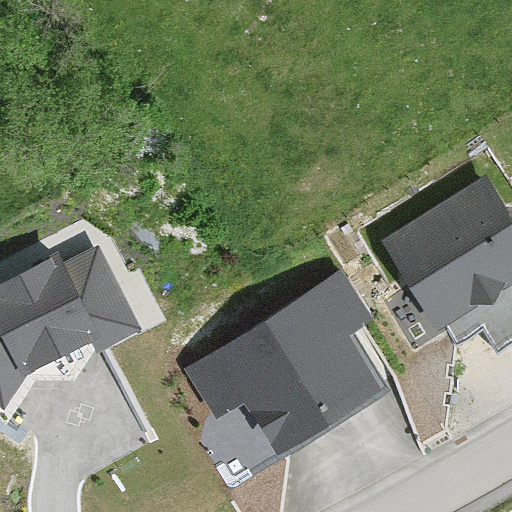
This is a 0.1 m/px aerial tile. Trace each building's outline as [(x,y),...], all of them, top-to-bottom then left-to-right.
[(380,237),(445,340),(471,323),(486,347),(511,330),(511,239),(473,178),(380,237)] [(121,320),(84,247),(51,264),(45,251),(0,276),(0,380),(12,361),(80,327),(86,338),(121,320)] [(336,273),(307,291),(329,326),(359,307),(336,273)] [(213,352),(264,433),(359,372),(329,326),(307,291),(213,352)] [(235,386),(213,352),(183,372),(205,405),(235,386)]
